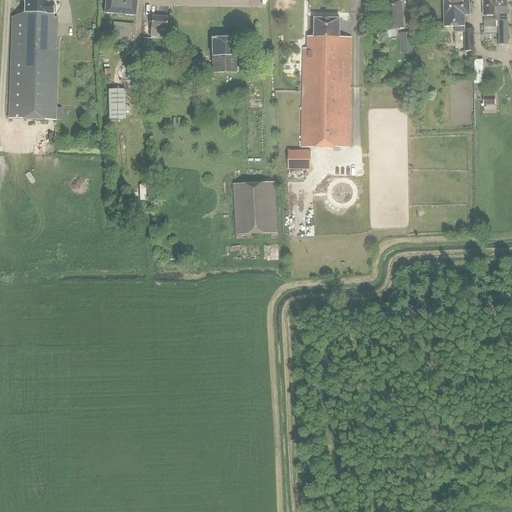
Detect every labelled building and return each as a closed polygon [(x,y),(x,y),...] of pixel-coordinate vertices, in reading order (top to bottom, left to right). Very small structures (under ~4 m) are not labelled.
[(55,121),(59,37),(56,37),(57,18),(53,18),(53,4),(48,3),(48,0),(24,0),(24,14),(13,18),(9,119),(55,121)] [(135,16),(136,0),(105,0),(104,13),(135,16)] [(443,0),(445,28),(455,28),(455,33),(465,33),(465,52),(474,52),(474,29),(466,29),(466,16),(469,16),(468,0),(443,0)] [(508,46),(507,22),(507,0),(482,0),(483,6),(483,17),(484,17),(484,22),(498,22),(499,46),(508,46)] [(386,31),(404,30),(402,1),(384,3),(386,31)] [(165,38),(167,18),(151,17),(150,31),(149,37),(165,38)] [(303,50),(301,140),(301,149),(349,150),(351,39),(339,38),(339,20),(313,19),(313,38),(307,38),(307,50),(303,50)] [(126,23),(125,33),(134,33),(134,23),(126,23)] [(411,33),(398,34),(400,54),(412,53),(411,33)] [(149,40),(141,39),(140,53),(148,54),(149,40)] [(212,74),(236,73),(236,39),(211,39),(212,74)] [(474,78),(483,78),(482,59),(474,59),(474,78)] [(123,90),(106,91),(107,121),(124,120),(123,90)] [(483,105),(494,105),(494,94),(483,94),(483,105)] [(82,126),(82,136),(97,136),(97,126),(82,126)] [(309,170),(309,152),(287,152),(286,170),(309,170)] [(235,236),(275,234),(273,183),(232,185),(235,236)]
